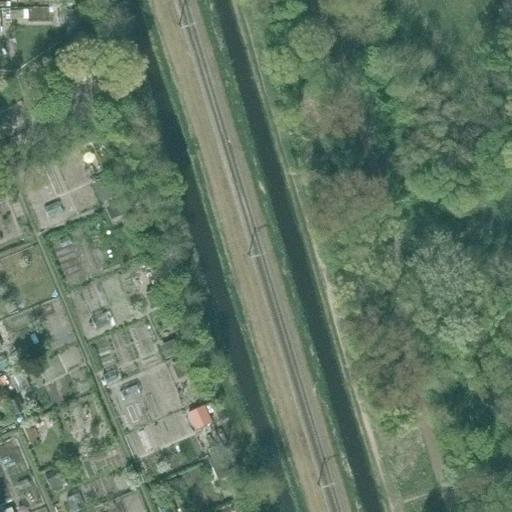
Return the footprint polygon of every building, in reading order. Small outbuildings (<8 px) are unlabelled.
[(45,198),(51,209),(67,201),(61,190),(45,198)] [(14,336),(6,317),(0,319),(0,358),(12,353),(6,339),(14,336)] [(109,363),(134,449),(179,436),(183,449),(200,444),(179,373),(193,369),(182,330),(164,335),(172,364),(153,370),(159,391),(147,395),(140,373),(124,378),(118,360),(109,363)] [(49,437),(36,440),(39,452),(52,449),(49,437)] [(226,444),(213,446),(216,466),(229,463),(226,444)] [(64,466),(51,469),(54,480),(67,477),(64,466)]
